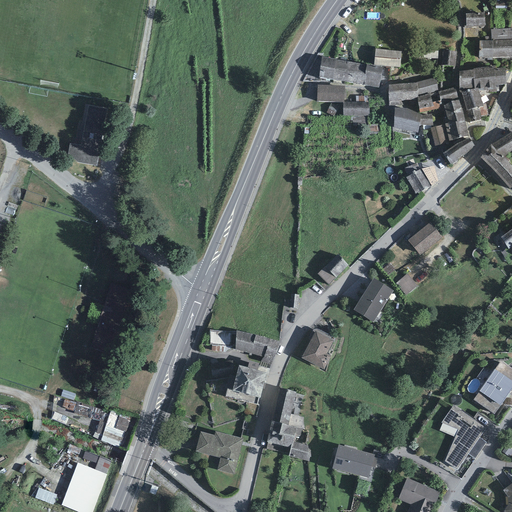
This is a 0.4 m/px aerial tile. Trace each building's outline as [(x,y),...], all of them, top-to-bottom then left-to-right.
[(484,13),(465,14),(466,26),(464,26),(464,28),(472,28),(471,26),(485,26),(484,13)] [(511,28),(491,30),(491,40),(511,38),(511,28)] [(511,40),(493,41),(492,58),(511,57),(511,40)] [(493,41),(479,41),(478,58),(487,58),(487,60),(492,60),(492,58),(493,41)] [(375,49),(374,65),(400,67),(401,51),(375,49)] [(455,54),(444,53),(442,65),(454,66),(455,54)] [(363,85),(366,64),(321,56),(318,77),(363,85)] [(382,67),(366,64),(363,85),(378,88),(382,67)] [(495,66),(473,68),(473,70),(459,72),(459,90),(460,93),(461,92),(474,89),(478,88),(478,91),(496,89),(496,85),(506,84),(505,68),(495,69),(495,66)] [(436,78),(416,82),(416,83),(389,85),(389,105),(403,105),(418,103),(416,97),(419,96),(439,92),(436,78)] [(345,86),(317,85),(317,101),(343,102),(344,102),(345,86)] [(458,99),(455,87),(439,92),(419,96),(416,97),(418,103),(420,113),(439,108),(439,104),(458,99)] [(478,91),(478,88),(474,89),(461,92),(470,122),(482,119),(481,117),(488,115),(486,104),(482,104),(478,91)] [(459,100),(441,105),(445,124),(465,120),(462,109),(459,100)] [(344,102),(343,102),(343,115),(369,115),(369,102),(344,102)] [(108,109),(86,105),(78,146),(69,144),(67,155),(77,162),(98,166),(108,109)] [(407,108),(395,108),(394,127),(418,132),(419,125),(433,126),(432,114),(421,115),(407,108)] [(468,136),(465,120),(445,124),(430,128),(435,147),(449,143),(449,141),(468,136)] [(511,131),(491,145),(503,157),(511,150),(511,131)] [(475,148),(469,138),(457,144),(442,153),(451,165),(463,157),(475,148)] [(511,167),(503,157),(491,145),(480,157),(495,173),(509,189),(511,187),(511,188),(511,167)] [(417,162),(404,168),(407,176),(405,177),(416,194),(418,193),(419,194),(431,185),(420,170),(417,162)] [(430,222),(408,240),(420,255),(442,237),(430,222)] [(511,228),(500,237),(508,249),(511,247),(511,246),(511,228)] [(330,271),(336,278),(348,265),(342,259),(330,271)] [(330,271),(325,266),(317,274),(329,285),(336,278),(330,271)] [(418,287),(407,274),(396,283),(406,296),(418,287)] [(353,310),(373,322),(393,290),(374,278),(353,310)] [(130,291),(110,285),(91,348),(110,354),(130,291)] [(303,293),(295,292),(293,306),(301,307),(303,293)] [(214,343),(232,341),(232,329),(213,330),(214,343)] [(280,342),(236,330),(235,350),(263,357),(261,362),(271,365),(280,342)] [(333,341),(315,331),(301,358),(323,370),(331,356),(327,354),(333,341)] [(511,388),(511,369),(500,361),(473,400),(494,414),(511,388)] [(266,373),(239,365),(232,391),(259,398),(266,373)] [(296,392),(280,388),(272,421),(288,425),(296,392)] [(486,428),(453,405),(441,423),(458,430),(445,461),(457,469),(468,454),(475,459),(486,443),(479,438),(486,428)] [(288,425),(272,421),(267,442),(269,442),(266,449),(289,454),(288,456),(309,461),(308,445),(293,442),(296,427),(288,425)] [(119,433),(108,428),(103,439),(114,444),(119,433)] [(243,439),(215,432),(214,435),(201,432),(196,451),(220,458),(217,470),(234,474),(243,439)] [(374,455),(338,445),(332,469),(368,478),(374,455)] [(86,459),(98,463),(101,455),(88,451),(86,459)] [(95,511),(108,474),(76,463),(61,509),(69,511),(95,511)] [(431,511),(440,492),(406,478),(398,500),(410,505),(407,511),(431,511)] [(511,511),(511,483),(503,490),(511,502),(504,511),(511,511)] [(155,484),(152,492),(158,495),(161,487),(155,484)] [(41,488),(38,499),(56,504),(59,493),(41,488)]
